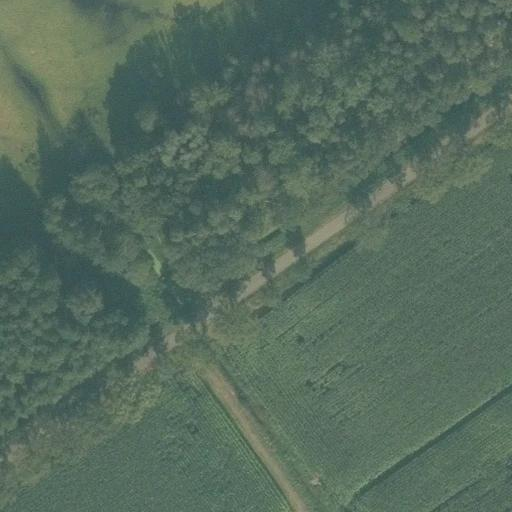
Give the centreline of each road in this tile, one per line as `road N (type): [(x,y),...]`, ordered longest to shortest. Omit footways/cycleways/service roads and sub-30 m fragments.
road 1 (unclassified): [(0,463),(188,331),(511,126)]
road 2 (track): [(310,511),(188,331)]
